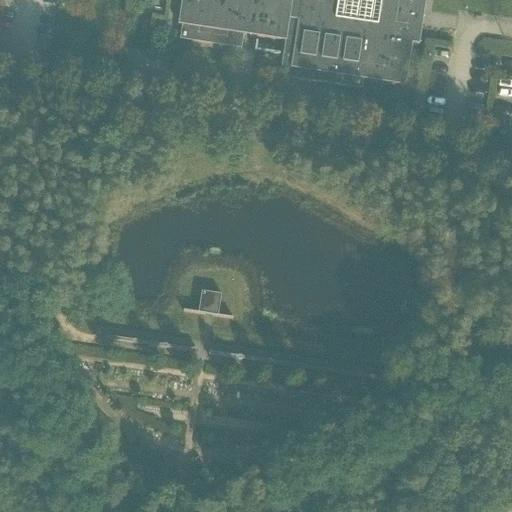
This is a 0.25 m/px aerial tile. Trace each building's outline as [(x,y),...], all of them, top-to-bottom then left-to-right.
[(181,0),(178,26),(182,26),(179,40),(213,45),(215,31),(229,33),(233,5),(261,9),(256,38),(285,42),(279,77),(361,90),(363,80),(405,87),(412,44),(419,45),(422,25),(414,24),(416,10),(424,11),(425,0),(181,0)] [(127,82),(167,89),(173,58),(133,50),(127,82)] [(183,313),(232,320),(232,319),(218,316),(221,295),(201,292),(198,313),(183,311),(183,313)] [(196,359),(196,354),(101,340),(100,345),(196,359)] [(354,377),(212,357),(211,362),(353,382),(354,377)]
